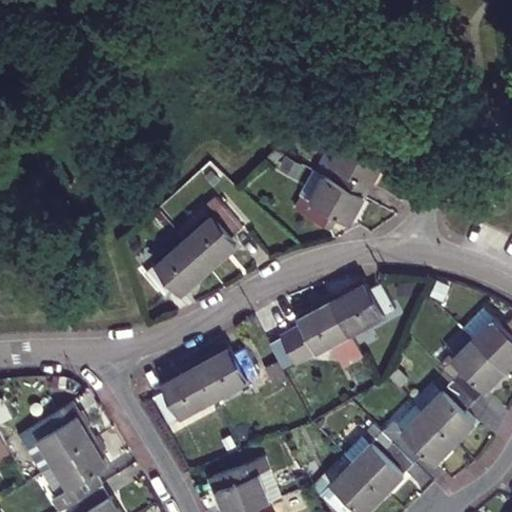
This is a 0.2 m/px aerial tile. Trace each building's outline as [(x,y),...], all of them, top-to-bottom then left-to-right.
[(368,198),(389,160),(350,139),(343,151),(329,176),(341,183),(368,198)] [(318,171),(329,176),(343,151),(332,145),(318,171)] [(314,204),(329,176),(318,171),(302,198),(314,204)] [(341,183),(329,176),(314,204),(302,198),(297,208),(308,215),(334,229),(340,218),(353,225),(368,198),(341,183)] [(215,208),(188,232),(213,260),(241,235),(235,228),(247,218),(219,188),(207,199),(215,208)] [(179,223),(188,232),(215,208),(207,199),(179,223)] [(184,286),(213,260),(188,232),(151,266),(171,288),(180,280),(184,286)] [(331,296),(350,332),(395,308),(380,281),(368,288),(363,279),(331,296)] [(350,332),(331,296),(297,314),(302,324),(280,335),(294,361),(332,342),(343,365),(362,355),(350,332)] [(474,337),(505,369),(511,362),(511,319),(504,326),(484,307),(464,327),(474,337)] [(453,378),(475,400),(505,369),(474,337),(444,368),(453,378)] [(227,344),(195,361),(214,396),(261,371),(247,344),(231,352),(227,344)] [(214,396),(195,361),(161,379),(165,387),(153,393),(168,421),(214,396)] [(466,409),(475,400),(453,378),(423,408),(456,440),(476,420),(466,409)] [(2,399),(0,400),(0,427),(12,421),(10,414),(2,399)] [(53,465),(91,442),(68,406),(17,436),(39,474),(42,472),(53,465)] [(423,408),(393,438),(415,461),(424,451),(435,462),(456,440),(423,408)] [(352,459),(370,442),(362,434),(344,451),(352,459)] [(373,439),(370,442),(352,459),(384,492),(415,461),(393,438),(382,449),(373,439)] [(91,442),(53,465),(69,491),(57,498),(53,501),(60,511),(62,511),(77,503),(102,487),(95,476),(107,468),(91,442)] [(363,511),(384,492),(352,459),(344,451),(312,483),(340,511),(363,511)] [(215,473),(229,511),(234,511),(257,504),(283,496),(268,454),(215,473)] [(69,491),(53,465),(42,472),(57,498),(69,491)] [(116,511),(102,487),(77,503),(82,511),(116,511)]
